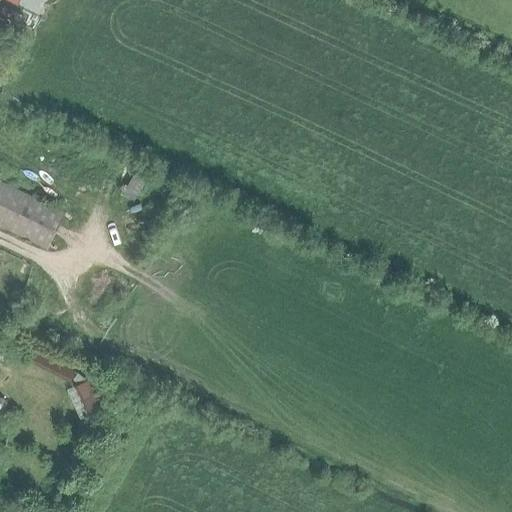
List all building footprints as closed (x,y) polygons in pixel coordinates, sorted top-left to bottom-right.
[(143,170),(130,193),(142,199),(154,177),(143,170)] [(65,214),(0,181),(0,227),(46,250),(65,214)] [(0,342),(0,361),(6,367),(15,356),(0,342)] [(28,362),(70,382),(76,371),(34,351),(28,362)] [(100,410),(86,381),(74,387),(88,416),(100,410)]
